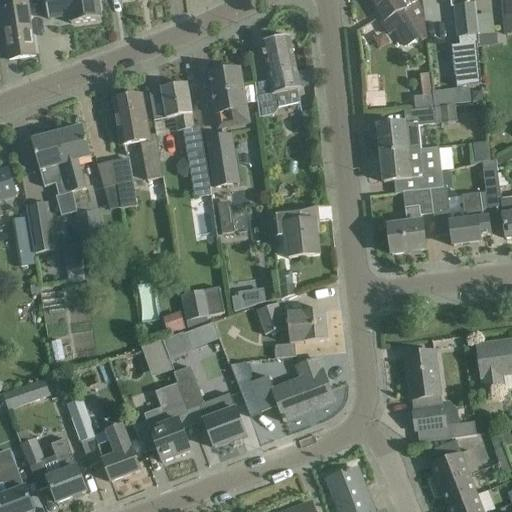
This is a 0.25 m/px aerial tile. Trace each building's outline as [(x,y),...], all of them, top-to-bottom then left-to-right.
[(32,22),(28,0),(0,0),(0,13),(2,26),(4,25),(9,62),(36,58),(31,22),(32,22)] [(101,21),(97,0),(45,0),(49,21),(70,18),(71,25),(101,21)] [(424,14),(415,0),(369,0),(391,34),(397,31),(407,47),(419,41),(421,44),(427,40),(425,22),(424,14)] [(453,0),(454,8),(455,8),(458,40),(459,40),(460,47),(452,48),(457,89),(481,86),(475,38),(478,37),(476,17),(474,0),(453,0)] [(511,9),(503,11),(504,24),(511,23),(511,9)] [(492,15),(476,17),(479,37),(494,35),(492,15)] [(270,83),(255,85),(258,105),(260,120),(274,116),(279,110),(276,97),(301,91),(289,38),(261,44),(270,83)] [(223,70),(219,68),(216,69),(213,71),(212,75),(209,76),(216,117),(217,117),(219,130),(250,125),(240,71),(225,73),(223,70)] [(433,109),(430,76),(421,77),(424,98),(414,99),(415,111),(433,109)] [(165,90),(162,91),(163,94),(167,121),(177,119),(179,133),(183,133),(192,185),(195,200),(211,197),(208,174),(200,129),(193,130),(191,117),(192,116),(187,86),(178,88),(175,85),(172,83),(168,84),(166,87),(165,90)] [(478,93),(472,99),(473,104),(483,103),(483,93),(478,93)] [(380,94),(367,94),(367,109),(380,108),(380,94)] [(141,97),(114,102),(123,147),(141,144),(148,182),(163,179),(160,162),(160,160),(156,136),(152,137),(149,138),(141,97)] [(435,110),(437,126),(456,124),(454,108),(435,110)] [(378,128),(381,156),(421,152),(418,128),(437,126),(435,110),(411,113),(412,125),(406,126),(406,125),(378,128)] [(58,136),(74,195),(86,192),(78,163),(92,160),(83,129),(58,136)] [(37,141),(32,142),(37,162),(41,173),(45,189),(56,186),(59,198),(56,199),(61,218),(77,214),(73,195),(74,195),(58,136),(45,139),(44,135),(35,137),(37,141)] [(241,186),(232,136),(205,140),(214,191),(241,186)] [(485,163),(490,163),(489,145),(473,146),(475,164),(482,164),(485,163)] [(430,191),(443,189),(441,176),(438,150),(421,152),(381,156),(384,184),(394,183),(395,195),(404,194),(430,191)] [(485,163),(482,164),(482,165),(485,190),(487,200),(501,198),(497,168),(505,165),(503,155),(495,160),(495,162),(490,163),(485,163)] [(119,186),(122,210),(137,208),(133,184),(132,185),(129,161),(115,163),(119,186)] [(0,197),(13,193),(6,172),(0,174),(0,197)] [(443,189),(446,189),(447,191),(452,191),(451,175),(441,176),(443,189)] [(443,189),(430,191),(433,215),(449,213),(447,191),(446,189),(443,189)] [(430,191),(404,194),(408,226),(388,229),(392,256),(426,251),(423,224),(422,225),(421,217),(433,215),(430,191)] [(465,223),(450,225),(454,248),(481,244),(480,239),(492,237),(491,229),(490,219),(484,220),(480,195),(462,198),(465,223)] [(511,200),(501,202),(505,227),(505,229),(507,240),(511,239),(511,200)] [(235,234),(230,204),(217,206),(222,236),(235,234)] [(56,252),(48,205),(27,208),(32,237),(35,256),(56,252)] [(90,214),(89,207),(77,209),(78,216),(77,216),(83,254),(84,261),(85,269),(96,268),(95,258),(100,257),(98,242),(103,241),(99,213),(90,214)] [(318,209),(318,208),(272,213),(275,236),(286,235),(288,260),(319,257),(316,223),(298,224),(297,211),(318,209)] [(32,237),(15,239),(20,268),(36,266),(35,256),(32,237)] [(64,257),(67,272),(85,269),(84,261),(83,254),(64,257)] [(294,285),(280,287),(282,299),(295,295),(294,285)] [(225,315),(220,290),(181,298),(186,323),(225,315)] [(239,298),(232,299),(235,314),(266,304),(264,290),(239,294),(239,298)] [(282,317),(278,305),(256,313),(265,337),(277,333),(289,332),(290,346),(275,347),(276,360),(296,358),(295,346),(304,345),(328,343),(325,312),(301,315),(302,315),(287,317),(282,317)] [(180,314),(164,319),(169,334),(185,329),(180,314)] [(185,338),(164,347),(170,363),(191,355),(185,338)] [(511,343),(477,348),(482,380),(482,379),(484,390),(504,388),(503,377),(511,375),(511,343)] [(435,354),(406,358),(412,402),(416,401),(418,413),(413,414),(416,433),(418,433),(419,446),(476,438),(475,424),(445,428),(435,354)] [(250,384),(262,415),(263,414),(262,411),(278,405),(283,419),(282,420),(283,424),(286,422),(286,421),(335,403),(323,373),(322,373),(318,361),(297,368),(301,380),(273,391),(268,377),(250,384)] [(190,368),(174,375),(187,408),(189,413),(199,409),(215,450),(234,443),(235,443),(235,442),(238,441),(239,440),(240,441),(241,440),(246,438),(230,396),(204,406),(190,368)] [(50,398),(45,382),(35,385),(3,397),(9,413),(50,398)] [(161,410),(144,417),(151,434),(154,443),(163,465),(191,454),(183,433),(175,413),(186,408),(178,385),(155,394),(161,410)] [(76,403),(67,407),(81,445),(96,440),(97,439),(82,401),(76,403)] [(491,434),(489,420),(475,422),(477,432),(477,435),(491,434)] [(111,444),(98,449),(111,484),(140,473),(132,452),(122,428),(107,433),(111,444)] [(497,453),(501,464),(509,461),(498,435),(497,435),(490,437),(497,453)] [(22,447),(30,469),(31,472),(38,490),(49,485),(50,486),(57,505),(87,494),(80,475),(78,470),(71,453),(67,442),(54,447),(58,458),(64,475),(49,481),(43,464),(45,464),(36,441),(35,442),(28,444),(22,447)] [(436,478),(428,481),(432,491),(469,476),(478,473),(470,452),(461,456),(439,464),(431,467),(436,478)] [(511,470),(509,461),(501,464),(506,476),(511,473),(511,470)] [(0,511),(34,511),(28,495),(25,489),(24,490),(18,473),(16,467),(3,471),(0,472),(0,511)] [(339,511),(373,511),(358,471),(349,474),(349,473),(346,474),(347,475),(329,482),(330,483),(331,482),(339,502),(336,504),(339,511)] [(447,508),(477,497),(469,476),(432,491),(436,500),(443,498),(447,508)] [(482,511),(477,497),(447,508),(448,511),(482,511)]
